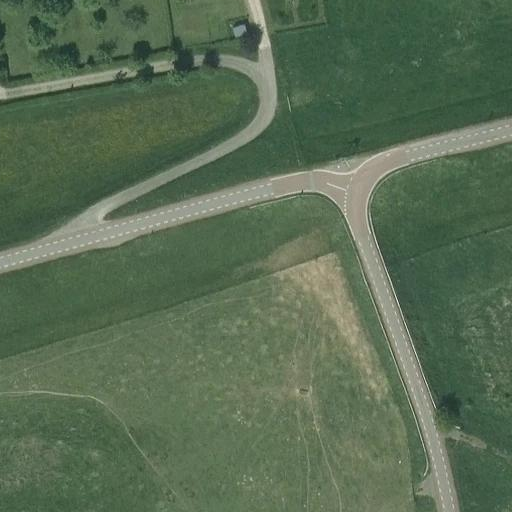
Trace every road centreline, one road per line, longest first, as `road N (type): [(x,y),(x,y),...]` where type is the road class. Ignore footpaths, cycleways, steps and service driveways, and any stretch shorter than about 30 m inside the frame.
road 1 (unclassified): [(0,262),(277,187),(320,183),(358,194)]
road 2 (tertiary): [(446,511),(431,441),(357,226),(358,194)]
road 3 (tertiary): [(358,194),(396,160),(511,129)]
